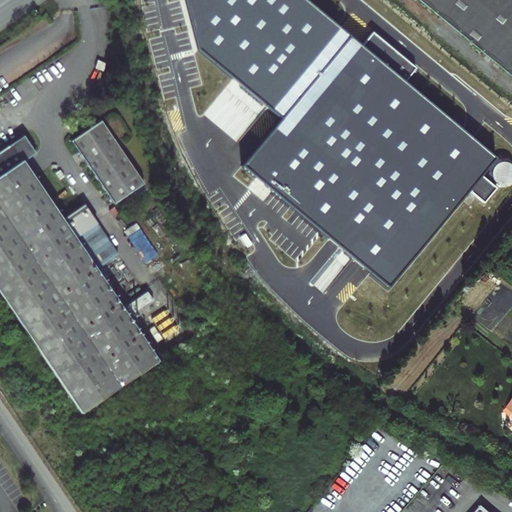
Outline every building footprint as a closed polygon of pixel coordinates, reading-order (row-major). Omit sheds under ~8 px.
[(191,0),(205,50),(286,115),(249,161),(391,275),(467,181),(482,193),(493,178),(486,173),(489,169),(492,174),(496,177),(501,179),(506,179),(511,177),(511,176),(511,153),(509,151),(503,150),(498,151),(493,154),(482,169),(478,167),(492,150),(403,78),(414,65),(372,31),(361,44),(306,0),(191,0)] [(511,0),(417,0),(511,77),(511,0)] [(115,203),(144,183),(102,122),(73,142),(114,203),(115,203)] [(158,361),(97,270),(12,145),(0,153),(0,293),(81,413),(158,361)] [(148,190),(144,183),(115,203),(119,209),(148,190)] [(165,332),(156,337),(170,358),(179,352),(165,332)]
